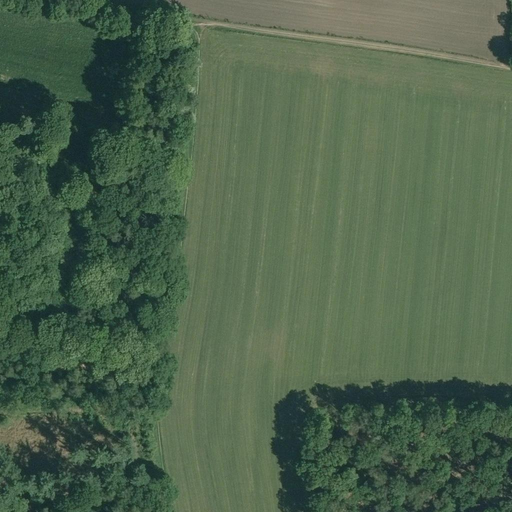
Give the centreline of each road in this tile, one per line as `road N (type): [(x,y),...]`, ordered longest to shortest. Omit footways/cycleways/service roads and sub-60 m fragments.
road 1 (track): [(506,67),(55,0)]
road 2 (track): [(0,488),(163,462)]
